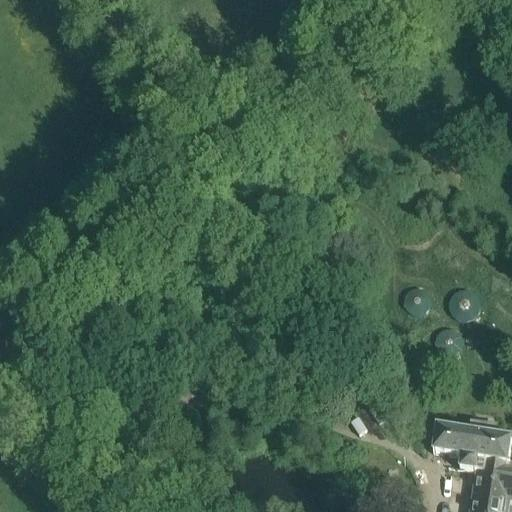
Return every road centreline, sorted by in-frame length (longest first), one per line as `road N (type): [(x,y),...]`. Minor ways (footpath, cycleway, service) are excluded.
road 1 (track): [(101,0),(396,446),(424,471),(439,495),(437,511)]
road 2 (track): [(0,372),(396,446)]
